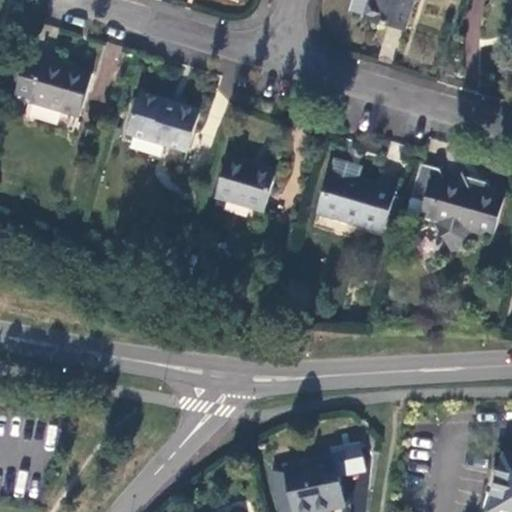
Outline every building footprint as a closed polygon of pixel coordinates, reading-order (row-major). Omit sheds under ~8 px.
[(406,31),(415,0),(372,0),(367,19),(406,31)] [(81,117),(95,75),(43,60),(43,63),(27,58),(16,94),(32,98),(32,102),(81,117)] [(189,151),(202,110),(144,93),(132,134),(189,151)] [(267,209),(278,172),(246,164),(247,161),(231,156),(219,195),(267,209)] [(397,190),(362,180),(349,175),(353,163),(336,159),(319,213),(385,234),(386,228),(397,231),(406,200),(396,197),(397,190)] [(442,168),(421,162),(411,198),(425,204),(433,177),(449,181),(442,168)] [(349,175),(362,180),(365,168),(353,163),(349,175)] [(454,183),(449,181),(433,177),(425,204),(421,218),(435,221),(440,231),(453,252),(470,243),(462,228),(473,232),(495,238),(506,198),(497,195),(473,188),(469,175),(454,183)] [(493,183),(469,175),(473,188),(497,195),(493,183)] [(435,221),(421,218),(419,224),(440,231),(435,221)] [(470,243),(473,232),(462,228),(470,243)] [(511,511),(511,453),(506,451),(487,511),(511,511)] [(336,461),(274,474),(281,511),(329,511),(345,509),(336,461)]
